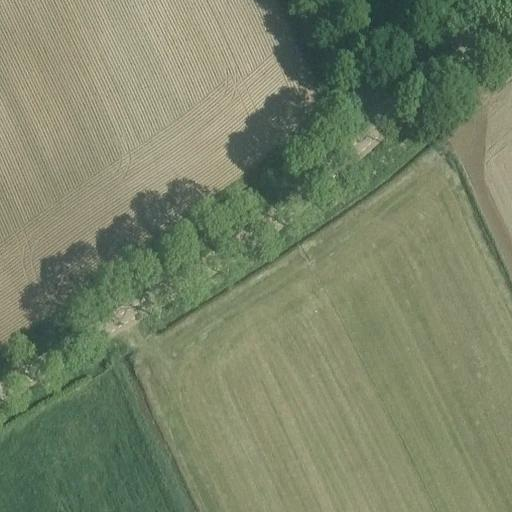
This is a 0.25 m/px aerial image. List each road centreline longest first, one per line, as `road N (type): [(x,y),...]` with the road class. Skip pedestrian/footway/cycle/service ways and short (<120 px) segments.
road 1 (unclassified): [(0,395),(249,244),(511,6)]
road 2 (unknown): [(380,128),(320,0)]
